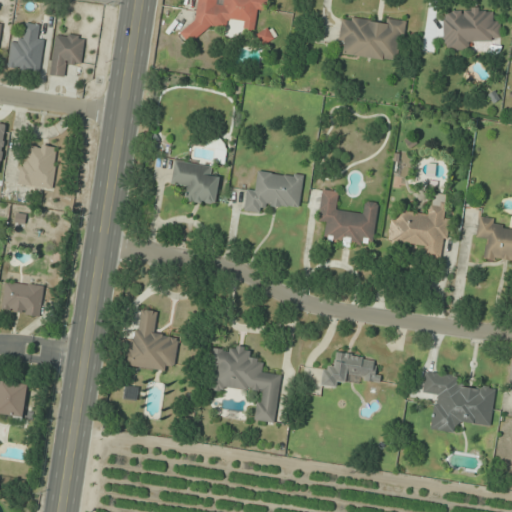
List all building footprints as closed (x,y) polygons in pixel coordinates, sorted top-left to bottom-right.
[(202,25),(227,29),(228,20),(244,22),(243,29),(255,31),(257,9),(265,10),(266,0),(195,0),(191,40),(201,41),(202,25)] [(491,8),(443,9),(443,51),(469,50),(469,41),(500,41),(500,20),(491,20),(491,8)] [(345,55),(400,62),(405,24),(342,15),(338,43),(347,45),(345,55)] [(7,69),(40,73),(45,36),(36,35),(38,24),(26,23),(23,42),(11,40),(7,69)] [(50,76),(69,78),(70,68),(81,69),(85,36),(56,32),(50,76)] [(20,163),(17,185),(54,190),(59,147),(31,144),(28,164),(20,163)] [(212,165),(174,160),(171,182),(186,184),(183,201),(216,205),(220,177),(210,176),(212,165)] [(304,175),(259,169),(257,191),(247,190),(244,212),(264,214),(265,205),(300,209),(304,175)] [(318,222),(326,223),(324,241),(373,246),(378,203),(365,201),(363,213),(338,210),(340,191),(322,189),(318,222)] [(444,194),(430,194),(429,215),(390,213),(389,245),(424,247),(424,254),(446,255),(448,218),(443,217),(444,194)] [(511,269),(511,225),(501,224),(502,220),(478,216),(476,238),(485,239),(483,258),(509,262),(508,269),(511,269)] [(1,311),(40,317),(45,286),(6,280),(1,311)] [(174,367),(179,337),(155,334),(158,312),(137,309),(129,366),(165,371),(166,366),(174,367)] [(263,374),(263,359),(250,359),(251,348),(213,346),(211,389),(258,391),(257,421),(277,422),(279,375),(263,374)] [(320,386),(340,389),(342,376),(376,382),(379,359),(337,352),(334,369),(323,367),(320,386)] [(431,430),(456,433),(457,423),(491,426),(495,389),(456,385),(457,375),(425,372),(423,394),(434,395),(431,430)] [(0,416),(23,419),(28,384),(0,380),(0,382),(0,416)]
